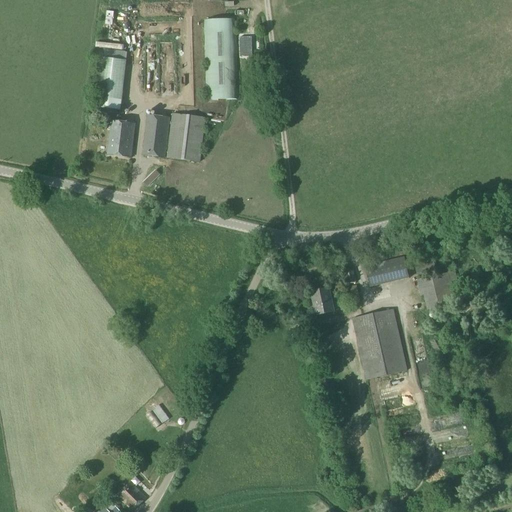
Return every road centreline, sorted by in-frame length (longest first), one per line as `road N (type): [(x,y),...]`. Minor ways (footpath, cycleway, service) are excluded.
road 1 (track): [(350,235),(362,293),(394,302),(434,461),(419,490),(393,502)]
road 2 (unclassified): [(148,511),(275,235)]
road 3 (tertiary): [(275,235),(0,171)]
road 4 (tertiary): [(275,235),(350,235),(511,195)]
